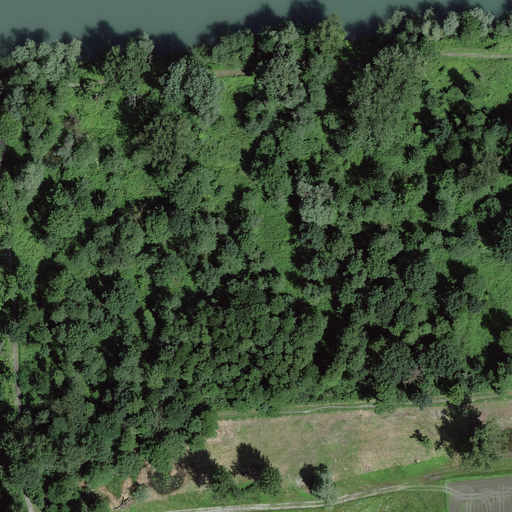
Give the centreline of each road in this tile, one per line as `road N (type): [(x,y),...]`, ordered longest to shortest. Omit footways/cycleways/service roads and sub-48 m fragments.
road 1 (track): [(511,52),(228,72),(0,110)]
road 2 (track): [(511,395),(22,435)]
road 3 (track): [(22,435),(0,110)]
